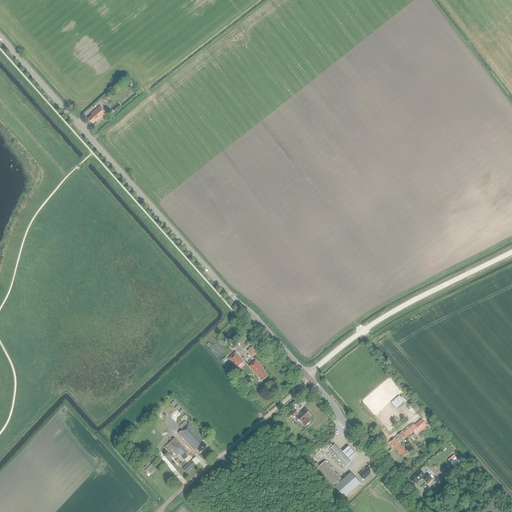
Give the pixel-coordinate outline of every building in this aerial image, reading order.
[(88,119),(92,124),(96,120),(97,121),(100,119),(106,114),(99,106),(91,114),(92,115),(88,119)] [(251,355),(256,351),(252,346),(247,350),(251,355)] [(242,363),(243,362),(235,353),(229,359),(237,368),(238,367),(240,369),(245,365),(242,363)] [(259,378),(261,378),(263,380),(267,377),(264,373),(263,371),(263,370),(255,361),(249,366),(259,378)] [(391,402),(398,409),(407,402),(400,394),(391,402)] [(310,422),(307,418),(310,415),(305,410),(299,415),(298,414),(298,413),(295,410),(290,415),(293,418),(296,415),(297,417),(296,418),(302,424),(302,423),(305,426),(310,422)] [(418,434),(427,426),(421,419),(414,425),(413,424),(403,433),(402,431),(388,443),(393,449),(394,448),(398,452),(397,453),(398,455),(400,454),(403,458),(408,453),(405,451),(406,450),(404,447),(405,446),(402,444),(401,445),(397,440),(398,439),(400,442),(414,430),(418,434)] [(196,450),(200,454),(207,447),(202,442),(204,441),(189,424),(178,434),(193,449),(196,450)] [(174,438),(164,447),(175,459),(177,457),(182,462),(189,456),(174,438)] [(351,462),(335,444),(328,451),(344,469),(351,462)] [(184,467),(182,469),(186,473),(188,471),(195,465),(192,460),(184,467)] [(146,472),(155,464),(155,463),(153,461),(152,461),(143,469),(144,470),(146,472)] [(342,497),(358,482),(352,475),(344,482),(325,461),(317,468),(334,487),(335,487),(337,489),(336,490),(342,497)] [(440,482),(449,473),(444,467),(434,476),(440,482)] [(372,471),(369,468),(368,469),(367,468),(359,475),(364,480),(371,474),(370,472),(372,471)] [(427,473),(424,476),(419,471),(411,478),(412,479),(410,480),(413,484),(415,482),(416,483),(422,478),(426,483),(432,478),(427,473)]
